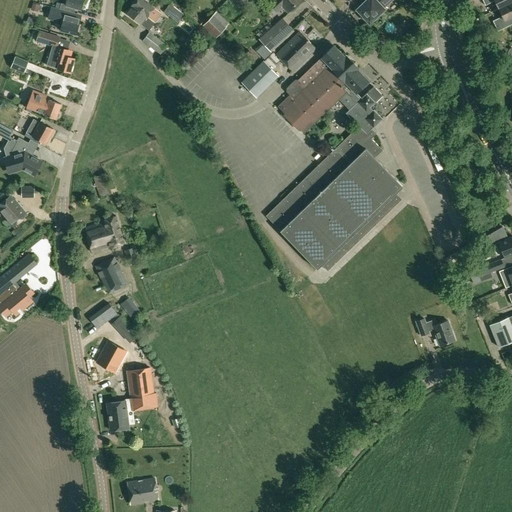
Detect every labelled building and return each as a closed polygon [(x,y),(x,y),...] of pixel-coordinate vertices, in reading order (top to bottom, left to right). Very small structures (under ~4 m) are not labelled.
[(56,7),(53,7),(74,13),(76,7),(81,9),(83,0),(67,0),(66,4),(62,3),(57,2),(56,7)] [(148,17),(152,20),(155,22),(162,14),(154,8),(155,7),(144,0),(136,0),(133,4),(148,16),(148,17)] [(277,0),(279,2),(275,6),(279,10),(284,6),(289,11),(300,0),(277,0)] [(366,0),(357,9),(370,23),(385,9),(384,8),(389,3),(391,0),(366,0)] [(511,0),(498,8),(502,16),(493,20),(498,30),(508,25),(505,19),(511,15),(511,0)] [(178,22),(184,14),(170,3),(164,12),(178,22)] [(127,13),(150,30),(155,22),(152,20),(148,17),(148,16),(133,4),(132,5),(133,6),(127,13)] [(74,14),(74,13),(53,7),(51,7),(48,18),(63,22),(61,30),(77,34),(80,22),(74,20),(76,14),(74,14)] [(227,24),(218,15),(215,13),(213,15),(203,26),(215,36),(227,24)] [(282,17),(259,38),(271,51),(294,30),(282,17)] [(37,41),(57,47),(60,38),(39,32),(37,41)] [(167,45),(149,32),(143,41),(161,54),(167,45)] [(275,53),(274,51),(264,60),(273,70),(277,66),(275,64),(282,59),(293,71),(316,49),(300,32),(278,54),(275,53)] [(292,94),(279,106),(285,113),(283,115),(299,130),(300,129),(304,133),(346,92),(357,103),(346,113),(359,126),(367,133),(372,128),(373,127),(375,128),(383,119),(374,110),(371,107),(383,95),(374,86),(362,98),(357,93),(369,81),(357,69),(358,68),(347,56),(345,57),(334,46),(310,69),(299,80),(296,80),(289,87),(289,91),(292,94)] [(71,72),(75,58),(66,56),(68,50),(61,48),(58,60),(53,59),(51,66),(58,68),(58,69),(71,72)] [(24,73),(28,61),(15,57),(11,69),(24,73)] [(242,82),(256,97),(279,76),(273,70),(264,60),(242,82)] [(51,87),(65,91),(69,74),(55,71),(51,87)] [(27,107),(44,114),(56,119),(57,117),(58,117),(60,114),(58,112),(61,104),(46,98),(47,95),(33,90),(27,107)] [(46,143),(54,129),(40,122),(34,119),(26,132),(33,136),(46,143)] [(0,129),(7,134),(9,131),(11,127),(0,121),(0,129)] [(359,126),(266,215),(318,269),(322,265),(328,271),(402,198),(397,192),(404,185),(377,157),(384,149),(371,138),(376,133),(372,128),(367,133),(359,126)] [(13,154),(6,156),(3,157),(8,174),(22,170),(35,177),(43,161),(25,151),(29,143),(19,137),(12,151),(13,154)] [(95,181),(95,182),(94,182),(95,186),(96,191),(98,190),(101,197),(112,193),(105,173),(91,178),(92,182),(95,181)] [(23,196),(35,196),(35,185),(23,185),(23,196)] [(0,215),(3,213),(7,218),(8,218),(12,223),(13,225),(25,214),(19,207),(19,208),(16,205),(17,204),(11,197),(0,205),(0,215)] [(111,247),(125,243),(116,215),(104,219),(105,221),(85,227),(92,252),(111,246),(111,247)] [(492,231),(497,242),(499,242),(502,240),(506,239),(509,238),(504,225),(492,231)] [(505,258),(511,255),(511,236),(499,242),(505,258)] [(129,262),(137,259),(133,247),(126,250),(129,262)] [(0,306),(7,315),(5,317),(6,317),(12,312),(14,310),(17,314),(15,315),(16,316),(34,301),(33,300),(32,302),(29,298),(30,297),(35,293),(34,292),(33,294),(28,287),(24,290),(21,286),(18,289),(13,284),(38,264),(29,253),(0,277),(0,288),(3,291),(0,293),(5,299),(1,303),(0,303),(0,306)] [(109,294),(128,284),(115,256),(96,265),(109,294)] [(485,260),(475,264),(480,276),(504,266),(501,259),(487,265),(485,260)] [(511,283),(511,265),(499,271),(503,281),(510,278),(511,283)] [(130,300),(124,305),(134,318),(140,313),(130,300)] [(116,314),(108,303),(88,317),(97,329),(116,314)] [(141,333),(122,313),(112,323),(130,343),(141,333)] [(511,315),(490,325),(498,346),(511,341),(511,315)] [(416,321),(422,335),(429,332),(429,330),(434,328),(440,345),(455,340),(448,320),(433,325),(432,321),(426,323),(424,318),(416,321)] [(116,372),(127,351),(108,341),(97,362),(116,372)] [(126,370),(133,410),(158,406),(156,393),(154,393),(151,367),(126,370)] [(107,403),(111,430),(129,428),(127,410),(133,410),(131,401),(125,402),(125,400),(107,403)] [(178,418),(172,420),(174,427),(180,425),(178,418)] [(148,500),(148,502),(158,500),(157,492),(155,492),(154,486),(156,486),(155,478),(127,482),(131,504),(145,502),(145,500),(148,500)]
